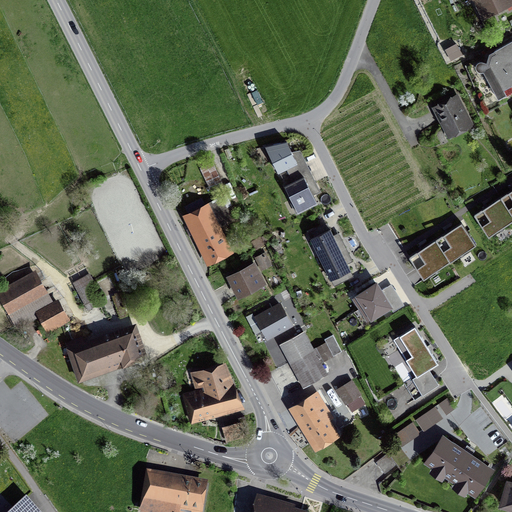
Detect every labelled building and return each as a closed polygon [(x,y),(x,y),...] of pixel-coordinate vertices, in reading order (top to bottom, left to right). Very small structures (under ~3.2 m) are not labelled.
[(511,0),(476,0),(485,18),(511,4),(511,0)] [(489,64),(503,90),(511,85),(511,40),(494,51),(496,53),(491,56),(489,64)] [(465,110),(463,110),(456,97),(435,107),(443,123),(447,121),(453,133),(470,124),(466,116),(467,115),(465,110)] [(265,146),(278,172),(286,168),(289,175),(295,172),(292,165),(297,163),(286,141),(265,146)] [(210,186),(217,183),(208,164),(201,167),(210,186)] [(317,203),(304,176),(299,179),(295,172),(289,175),(293,182),(285,186),(298,212),(317,203)] [(511,189),(500,197),(511,215),(511,189)] [(188,215),(210,260),(228,251),(216,228),(236,218),(226,197),(188,215)] [(474,214),(488,237),(511,221),(511,215),(500,197),(474,214)] [(435,239),(450,262),(476,245),(461,222),(435,239)] [(311,238),(321,259),(340,249),(330,229),(311,238)] [(252,241),(256,248),(262,243),(258,237),(252,241)] [(435,239),(409,256),(423,279),(450,262),(435,239)] [(321,259),(331,279),(350,270),(340,249),(321,259)] [(269,264),(265,254),(257,258),(262,268),(269,264)] [(259,275),(253,264),(229,276),(239,296),(262,284),(257,276),(259,275)] [(0,292),(0,296),(16,326),(37,313),(37,312),(53,304),(46,291),(44,292),(34,274),(0,292)] [(87,306),(102,298),(93,282),(78,290),(87,306)] [(354,312),(361,324),(390,306),(376,284),(353,298),(360,308),(354,312)] [(53,304),(37,312),(37,313),(46,329),(66,318),(57,301),(53,304)] [(280,304),(257,317),(268,337),(291,324),(280,304)] [(120,317),(127,315),(123,305),(117,308),(120,317)] [(417,376),(438,363),(415,326),(394,339),(400,349),(406,345),(409,344),(415,353),(406,359),(417,376)] [(68,344),(78,375),(121,360),(121,362),(141,355),(132,330),(83,348),(80,340),(68,344)] [(303,332),(281,344),(291,362),(313,350),(303,332)] [(333,355),(341,351),(333,335),(324,339),(333,355)] [(325,343),(317,347),(324,360),(332,356),(325,343)] [(313,350),(291,362),(304,386),(326,374),(313,350)] [(202,385),(206,384),(207,390),(232,384),(225,366),(199,373),(202,385)] [(171,380),(174,390),(181,388),(178,378),(171,380)] [(359,395),(360,394),(351,380),(337,389),(346,403),(347,402),(352,410),(364,402),(359,395)] [(240,404),(232,384),(207,390),(184,396),(190,418),(240,404)] [(322,398),(314,403),(310,397),(294,407),(318,445),(334,435),(323,416),(331,411),(328,406),(327,407),(322,398)] [(446,413),(454,408),(447,398),(439,403),(446,413)] [(464,450),(443,437),(427,460),(475,493),(491,469),(470,455),(472,452),(465,448),(464,450)] [(395,464),(387,453),(377,461),(385,472),(395,464)] [(172,484),(172,482),(150,478),(144,511),(149,511),(155,511),(157,502),(200,510),(204,487),(182,483),(181,486),(172,484)] [(511,482),(508,482),(502,504),(511,506),(511,482)] [(36,511),(26,501),(16,510),(17,511),(36,511)]
